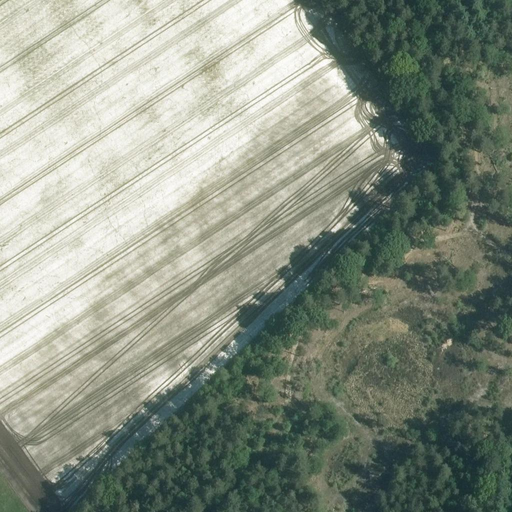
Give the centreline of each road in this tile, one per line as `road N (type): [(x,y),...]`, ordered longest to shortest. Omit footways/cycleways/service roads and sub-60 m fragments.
road 1 (track): [(214,511),(289,411),(288,373),(304,323),(351,286),(389,283),(413,246),(473,227)]
road 2 (track): [(481,184),(465,125),(471,95),(461,0)]
